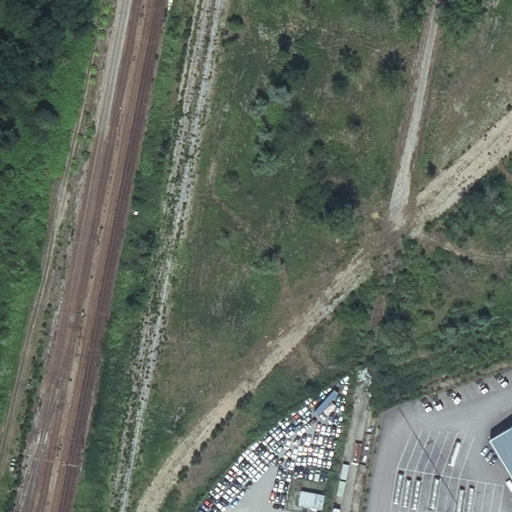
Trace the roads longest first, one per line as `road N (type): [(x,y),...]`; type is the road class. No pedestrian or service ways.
road 1 (unknown): [(495,511),(467,454),(476,418),(511,397)]
road 2 (unknown): [(257,511),(335,398)]
